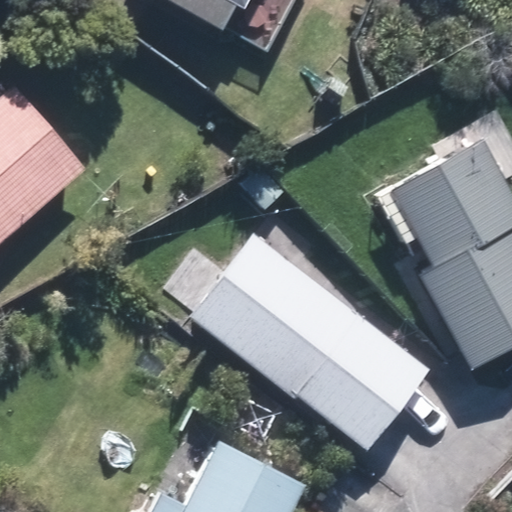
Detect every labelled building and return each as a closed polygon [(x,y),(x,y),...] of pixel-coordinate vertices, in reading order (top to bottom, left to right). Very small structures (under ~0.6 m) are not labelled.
[(130,0),(210,43),(233,0),(130,0)] [(0,92),(0,238),(73,176),(0,92)] [(396,275),(451,377),(511,344),(511,252),(502,234),(511,228),(511,224),(468,143),(372,194),(410,267),(396,275)] [(284,196),(253,160),(219,189),(251,225),(284,196)] [(235,236),(172,320),(353,455),(416,371),(235,236)] [(136,492),(126,511),(269,511),(282,488),(196,445),(165,507),(136,492)]
